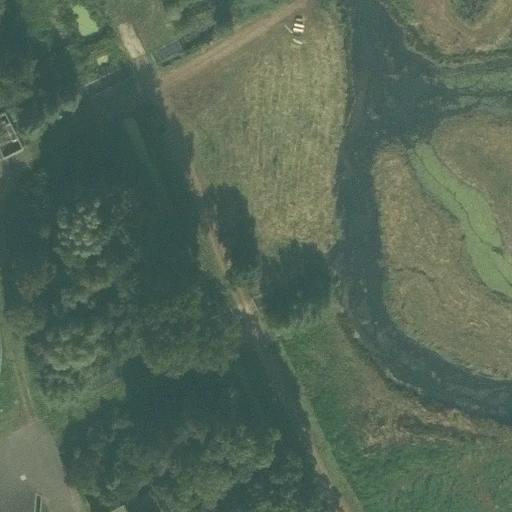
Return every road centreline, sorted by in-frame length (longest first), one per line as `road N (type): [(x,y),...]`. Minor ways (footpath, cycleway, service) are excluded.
road 1 (track): [(335,511),(109,0)]
road 2 (track): [(147,88),(297,0)]
